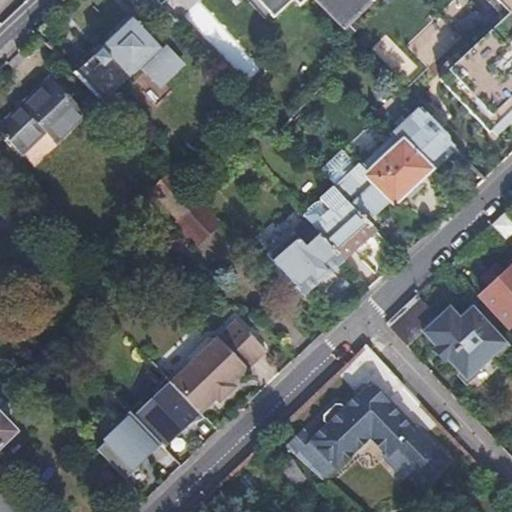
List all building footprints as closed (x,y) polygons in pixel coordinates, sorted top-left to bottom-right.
[(168,37),(180,26),(156,0),(126,0),(135,10),(140,6),(168,37)] [(271,0),(251,0),(268,17),(279,8),(271,0)] [(271,0),(279,8),(282,11),(293,0),(294,0),(299,5),(304,0),(271,0)] [(312,0),(329,18),(344,32),(378,0),(312,0)] [(511,0),(484,0),(503,19),(434,84),(496,145),(511,130),(511,0)] [(73,75),(101,104),(103,103),(107,105),(126,88),(124,82),(139,68),(155,85),(180,62),(166,46),(161,51),(158,49),(139,27),(140,26),(137,22),(135,24),(131,20),(100,49),(102,50),(94,57),(93,55),(73,75)] [(51,76),(0,123),(0,130),(22,154),(44,133),(56,144),(87,115),(51,76)] [(392,131),(396,137),(425,171),(451,148),(415,110),(392,131)] [(356,166),(331,188),(332,189),(365,223),(387,202),(389,204),(425,171),(396,137),(359,169),(356,166)] [(183,189),(169,174),(151,192),(177,221),(173,225),(193,248),(218,225),(196,203),(183,189)] [(332,189),(331,188),(318,202),(328,214),(311,232),(343,265),(375,234),(365,223),(332,189)] [(511,223),(504,215),(492,227),(504,240),(511,232),(511,223)] [(311,232),(306,226),(269,261),(306,300),(343,265),(311,232)] [(511,267),(481,297),(507,327),(511,323),(511,267)] [(429,326),(409,304),(387,325),(407,346),(421,333),(429,326)] [(465,381),(506,344),(472,307),(458,320),(448,308),(429,326),(421,333),(434,347),(432,350),(443,362),(446,360),(465,381)] [(171,384),(200,414),(216,399),(219,403),(235,388),(232,384),(266,352),(237,321),(218,338),(207,339),(189,357),(187,368),(171,384)] [(139,403),(129,413),(162,446),(164,449),(166,446),(168,444),(170,441),(171,439),(172,435),(173,433),(204,419),(200,414),(171,384),(166,379),(164,381),(162,383),(160,385),(159,387),(157,390),(156,392),(156,395),(155,397),(146,406),(139,403)] [(284,449),(321,483),(370,437),(386,455),(383,458),(415,492),(447,460),(416,427),(411,430),(369,386),(344,409),(340,405),(334,405),(322,416),(322,422),(326,426),(309,442),(301,433),(284,449)] [(0,447),(15,433),(2,419),(19,402),(8,390),(0,397),(0,447)] [(97,451),(125,480),(132,474),(136,467),(135,466),(147,455),(147,456),(155,453),(162,446),(129,413),(115,426),(119,430),(97,451)]
